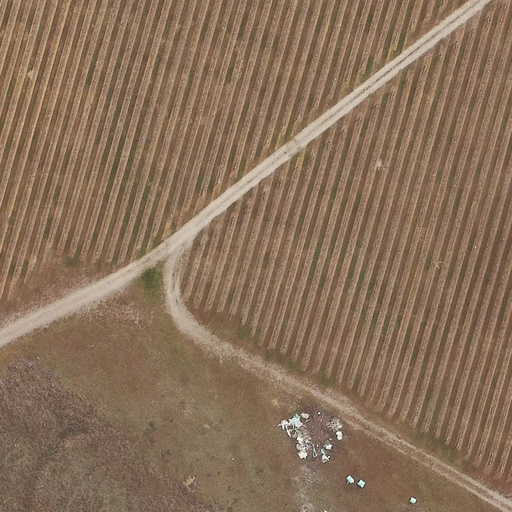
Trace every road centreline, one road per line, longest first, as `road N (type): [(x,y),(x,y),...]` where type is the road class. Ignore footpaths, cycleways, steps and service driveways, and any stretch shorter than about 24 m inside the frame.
road 1 (track): [(456,0),(171,231),(168,305),(211,341),(511,503)]
road 2 (track): [(171,231),(93,285),(0,327)]
